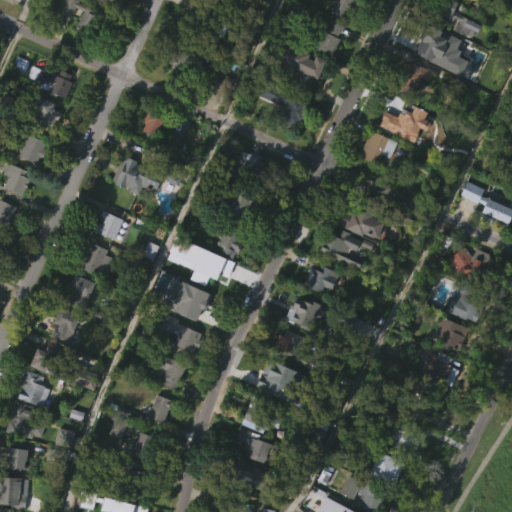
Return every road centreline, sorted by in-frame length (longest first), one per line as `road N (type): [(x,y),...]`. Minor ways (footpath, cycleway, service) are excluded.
road 1 (residential): [(0,20),(511,247)]
road 2 (residential): [(182,511),(226,364),(394,0)]
road 3 (residential): [(0,348),(156,0)]
road 4 (residential): [(432,511),(511,353)]
